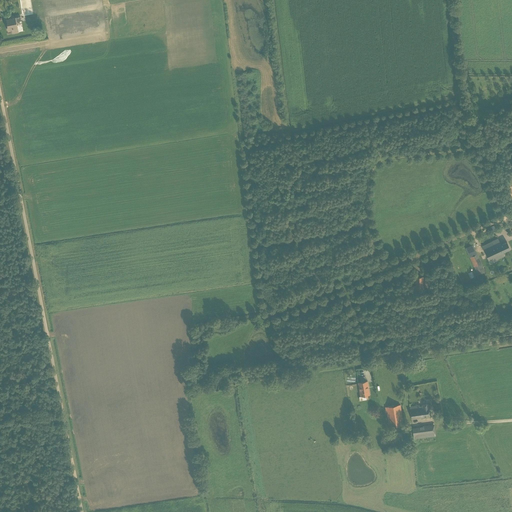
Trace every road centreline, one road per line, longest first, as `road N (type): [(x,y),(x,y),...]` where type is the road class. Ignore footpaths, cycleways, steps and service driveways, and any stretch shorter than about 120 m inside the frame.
road 1 (unclassified): [(85,511),(0,69)]
road 2 (track): [(450,0),(464,119),(511,220)]
road 3 (track): [(192,387),(377,361)]
road 4 (unclassified): [(369,367),(511,340)]
